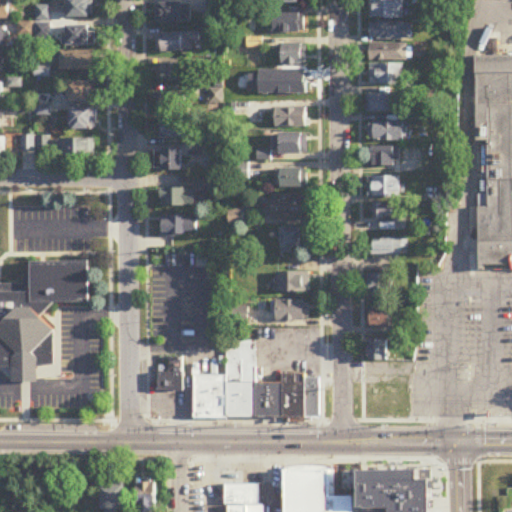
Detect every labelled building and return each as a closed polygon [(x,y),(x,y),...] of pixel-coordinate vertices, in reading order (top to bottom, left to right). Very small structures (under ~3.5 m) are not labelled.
[(0,0),(0,20),(9,20),(9,0),(0,0)] [(68,0),(69,18),(92,18),(92,0),(68,0)] [(404,0),(369,0),(369,20),(404,20),(404,0)] [(157,25),(190,25),(190,4),(157,4),(157,25)] [(272,35),(305,35),(305,15),(272,15),(272,35)] [(370,23),(370,41),(407,41),(407,23),(370,23)] [(93,26),(67,26),(67,47),(93,47),(93,26)] [(197,34),(156,35),(156,53),(197,52),(197,34)] [(283,45),(282,66),(306,67),(306,45),(283,45)] [(407,45),(370,45),(370,62),(407,62),(407,45)] [(94,52),(59,52),(59,71),(94,71),(94,52)] [(511,57),(477,58),(477,144),(489,144),(489,195),(477,195),(477,271),(511,270),(511,57)] [(157,82),(190,82),(190,64),(157,64),(157,82)] [(370,66),(370,85),(404,85),(404,66),(370,66)] [(308,92),(308,74),(274,74),(274,92),(308,92)] [(69,103),(95,103),(95,83),(69,83),(69,103)] [(186,93),(158,93),(158,112),(186,112),(186,93)] [(393,114),(393,94),(366,94),(366,114),(393,114)] [(306,109),(275,109),(275,129),(306,129),(306,109)] [(71,131),(96,131),(96,110),(71,110),(71,131)] [(159,119),(159,139),(190,139),(190,119),(159,119)] [(405,123),(369,123),(369,143),(405,143),(405,123)] [(308,135),(275,135),(275,155),(308,155),(308,135)] [(22,138),(22,151),(50,151),(50,138),(22,138)] [(96,140),(59,140),(59,159),(96,159),(96,140)] [(398,169),(398,148),(373,148),(373,169),(398,169)] [(182,171),(182,151),(156,151),(156,171),(182,171)] [(248,164),(232,164),(232,179),(248,179),(248,164)] [(278,189),(305,189),(305,170),(278,170),(278,189)] [(368,199),(403,199),(403,178),(368,178),(368,199)] [(162,189),(162,208),(196,208),(196,189),(162,189)] [(272,197),(272,220),(304,220),(304,197),(272,197)] [(376,230),(404,230),(404,205),(376,205),(376,230)] [(197,218),(161,218),(161,238),(197,238),(197,218)] [(302,254),(302,229),(282,229),(282,254),(302,254)] [(404,241),(373,241),(373,257),(404,257),(404,241)] [(0,369),(13,370),(13,385),(39,385),(39,368),(52,368),(52,306),(91,306),(91,264),(31,264),(31,287),(0,287),(0,369)] [(308,274),(275,274),(275,295),(308,295),(308,274)] [(368,297),(391,297),(391,276),(368,276),(368,297)] [(309,322),(309,302),(274,303),(274,322),(309,322)] [(394,309),(371,309),(371,330),(394,330),(394,309)] [(256,420),(227,420),(227,377),(227,343),(256,342),(256,384),(256,420)] [(388,343),(368,343),(368,362),(388,362),(388,343)] [(183,392),(183,359),(168,359),(168,374),(158,374),(158,392),(183,392)] [(284,376),(284,384),(284,420),(306,420),(305,379),(305,376),(284,376)] [(227,420),(195,420),(195,377),(227,377),(227,420)] [(306,420),(320,419),(320,379),(305,379),(306,420)] [(284,420),(256,420),(256,384),(284,384),(284,420)] [(358,467),(430,467),(430,511),(382,511),(382,508),(358,508),(358,467)] [(287,511),(355,511),(355,498),(332,499),(332,473),(287,473),(287,511)] [(139,485),(139,511),(157,511),(157,485),(139,485)] [(229,511),(263,511),(263,485),(224,485),(224,508),(229,508),(229,511)] [(127,511),(127,488),(103,488),(103,511),(119,511),(127,511)]
